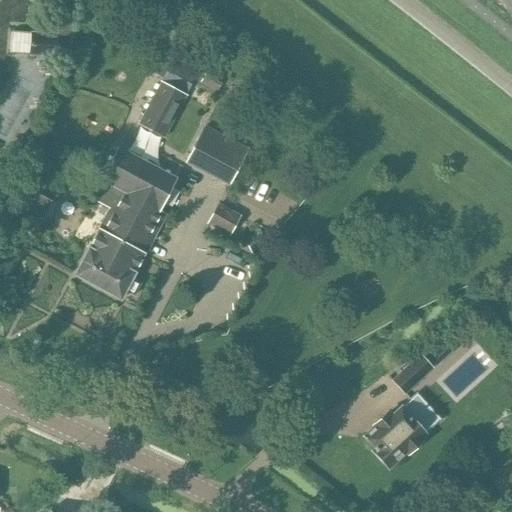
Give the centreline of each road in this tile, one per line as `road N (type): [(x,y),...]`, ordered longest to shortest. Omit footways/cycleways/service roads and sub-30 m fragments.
road 1 (tertiary): [(239,511),(0,396)]
road 2 (unclassified): [(511,90),(398,0)]
